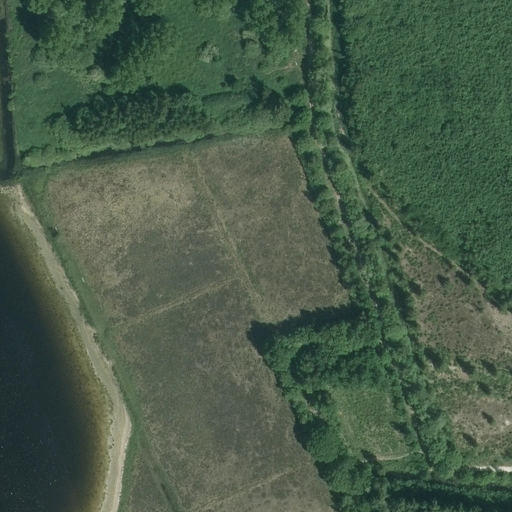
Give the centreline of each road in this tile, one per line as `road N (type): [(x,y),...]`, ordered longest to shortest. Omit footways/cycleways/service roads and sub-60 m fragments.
road 1 (track): [(363,511),(292,361),(296,349),(315,342),(367,352),(382,329),(313,135),(303,0)]
road 2 (track): [(511,473),(432,467),(382,329)]
